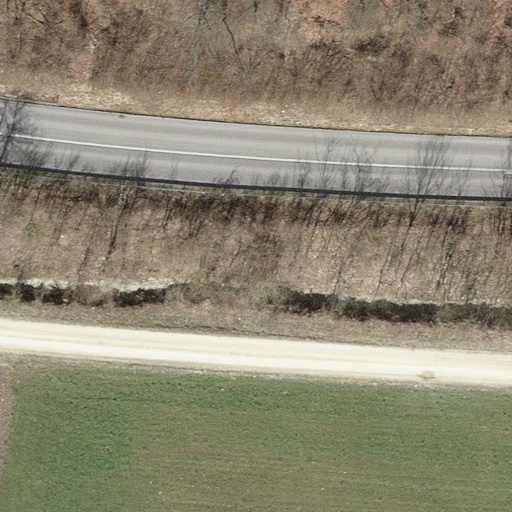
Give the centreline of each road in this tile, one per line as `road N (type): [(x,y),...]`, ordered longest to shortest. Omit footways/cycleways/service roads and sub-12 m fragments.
road 1 (tertiary): [(511,168),(231,156),(0,132)]
road 2 (track): [(0,330),(511,368)]
